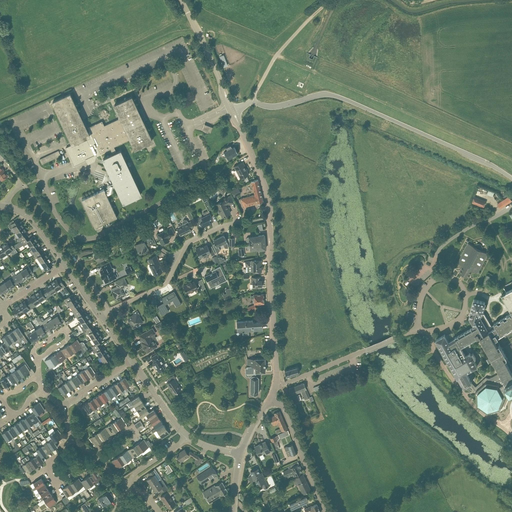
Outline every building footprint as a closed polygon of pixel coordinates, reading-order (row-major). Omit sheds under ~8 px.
[(111,94),(113,99),(122,94),(119,90),(111,94)] [(70,94),(52,102),(72,144),(66,147),(74,165),(86,160),(95,156),(96,156),(100,155),(100,153),(110,148),(113,154),(103,159),(111,175),(112,179),(114,183),(108,186),(107,189),(104,190),(104,189),(82,199),(95,227),(98,226),(99,228),(103,226),(102,224),(117,217),(107,195),(112,193),(113,188),(116,186),(124,203),(141,195),(120,151),(117,152),(114,147),(130,139),(135,149),(152,141),(143,121),(141,117),(144,116),(142,112),(139,114),(138,110),(131,97),(114,105),(120,118),(104,125),(102,121),(88,127),(90,131),(87,132),(82,120),(80,116),(70,94)] [(53,149),(61,147),(59,142),(63,141),(62,138),(52,141),(54,146),(52,147),(53,149)] [(38,147),(41,156),(51,152),(48,143),(38,147)] [(227,150),(224,152),(227,158),(238,153),(234,146),(232,147),(230,145),(226,147),(227,150)] [(58,150),(40,159),(42,164),(61,156),(58,150)] [(249,174),(246,168),(243,162),(234,166),(236,170),(241,179),(249,174)] [(255,195),(241,198),(244,206),(263,202),(258,179),(252,181),(255,195)] [(219,183),(216,187),(223,192),(226,189),(219,183)] [(473,195),(470,202),(483,206),(485,200),(473,195)] [(222,201),(215,205),(217,209),(218,208),(222,217),(230,213),(227,205),(234,202),(233,202),(230,196),(222,200),(222,201)] [(497,204),(500,208),(511,200),(511,199),(509,196),(497,204)] [(204,215),(196,219),(199,225),(201,225),(202,227),(211,223),(210,222),(212,221),(211,218),(212,217),(209,210),(208,210),(203,213),(204,215)] [(166,213),(163,216),(167,224),(171,223),(166,213)] [(184,226),(177,229),(178,230),(179,231),(181,235),(182,235),(182,236),(185,234),(184,234),(188,232),(188,233),(192,231),(190,228),(193,226),(191,221),(188,222),(188,221),(187,220),(186,220),(186,219),(185,219),(185,220),(184,220),(183,220),(183,221),(182,222),(183,223),(183,224),(184,226)] [(13,227),(16,232),(24,227),(20,222),(18,223),(16,221),(10,225),(12,227),(13,227)] [(21,240),(21,241),(26,237),(25,234),(27,233),(24,227),(16,232),(20,237),(17,239),(18,242),(21,240)] [(160,232),(156,234),(162,245),(169,241),(168,238),(174,234),(171,228),(165,231),(163,228),(159,230),(160,232)] [(144,241),(135,245),(139,254),(146,251),(147,251),(147,250),(148,248),(147,248),(147,247),(150,245),(148,241),(151,239),(146,229),(141,232),(144,239),(143,239),(144,241)] [(257,243),(256,242),(259,242),(259,241),(265,240),(264,234),(247,237),(246,238),(246,241),(248,242),(250,242),(250,244),(257,243)] [(28,243),(30,246),(37,241),(34,236),(31,237),(30,235),(26,237),(21,241),(21,240),(18,242),(13,245),(15,248),(15,247),(16,248),(18,246),(19,247),(23,245),(24,246),(28,243)] [(215,243),(212,245),(217,254),(220,250),(218,246),(223,244),(225,248),(228,248),(228,244),(227,241),(224,235),(213,240),(215,243)] [(256,242),(257,243),(250,244),(251,250),(260,249),(265,249),(265,240),(259,241),(259,242),(256,242)] [(34,254),(34,255),(40,251),(39,248),(41,247),(37,241),(30,246),(31,248),(29,250),(29,251),(32,255),(34,254)] [(7,242),(2,246),(7,253),(10,252),(11,254),(13,254),(17,251),(15,248),(13,245),(11,243),(9,245),(7,242)] [(482,249),(482,248),(482,247),(482,246),(481,246),(481,245),(480,245),(479,244),(478,244),(477,244),(476,245),(475,245),(474,246),(468,243),(458,263),(463,265),(460,272),(469,276),(472,270),(477,273),(488,253),(482,250),(482,249)] [(200,247),(196,249),(200,258),(211,253),(212,255),(215,254),(211,246),(208,247),(207,245),(201,248),(200,247)] [(97,260),(100,261),(107,258),(106,255),(104,250),(98,253),(95,252),(93,257),(96,258),(97,260)] [(37,257),(41,262),(48,257),(44,252),(42,253),(40,251),(34,255),(36,258),(37,257)] [(150,265),(154,275),(156,274),(156,275),(159,274),(158,273),(162,271),(158,262),(159,261),(156,256),(148,259),(151,265),(150,265)] [(48,257),(41,262),(38,264),(42,269),(43,268),(45,271),(52,266),(51,267),(49,264),(52,263),(48,257)] [(245,260),(246,266),(247,266),(248,271),(252,271),(252,272),(262,272),(261,263),(261,260),(250,260),(250,259),(245,260)] [(102,275),(101,275),(103,279),(103,278),(106,283),(116,278),(109,262),(101,266),(103,269),(100,271),(102,275)] [(135,270),(131,262),(127,264),(128,267),(125,269),(127,274),(135,270)] [(21,271),(26,279),(31,275),(31,274),(33,272),(28,265),(26,267),(26,268),(21,271)] [(213,272),(204,276),(207,281),(210,287),(215,284),(214,282),(217,281),(218,283),(226,279),(220,266),(213,269),(213,270),(212,271),(212,270),(213,272)] [(15,274),(12,276),(16,282),(19,280),(20,282),(26,279),(21,271),(16,275),(15,274)] [(487,275),(482,284),(486,286),(491,277),(487,275)] [(10,278),(5,282),(10,289),(15,286),(14,283),(16,282),(12,276),(10,278)] [(251,284),(252,284),(252,288),(259,288),(259,287),(262,287),(262,280),(260,280),(260,277),(251,277),(251,284)] [(409,278),(405,283),(409,287),(414,282),(409,278)] [(51,283),(56,290),(61,287),(62,288),(65,286),(60,279),(57,280),(56,279),(51,283)] [(115,283),(117,286),(117,287),(116,287),(115,287),(111,289),(114,295),(116,299),(123,296),(124,292),(123,290),(125,286),(127,285),(124,279),(115,283)] [(187,284),(184,286),(187,293),(198,288),(194,281),(191,282),(187,283),(187,284)] [(10,289),(5,282),(0,285),(0,292),(3,291),(4,293),(10,289)] [(47,289),(45,291),(49,296),(51,294),(56,290),(51,283),(46,287),(47,289)] [(505,393),(507,392),(510,391),(510,392),(511,391),(511,365),(497,339),(511,328),(511,288),(506,292),(502,294),(502,295),(507,304),(511,312),(511,314),(511,315),(510,314),(508,315),(496,323),(491,326),(489,321),(488,319),(484,314),(482,313),(483,311),(483,309),(485,302),(474,299),(471,310),(471,311),(470,317),(475,326),(455,337),(453,339),(451,340),(449,341),(448,339),(445,335),(445,334),(436,339),(458,377),(464,387),(470,384),(476,391),(476,405),(487,412),(500,408),(506,396),(504,394),(505,393)] [(41,290),(35,294),(40,301),(45,297),(46,298),(49,296),(45,291),(42,293),(41,290)] [(163,302),(157,306),(161,315),(169,311),(165,305),(173,300),(176,307),(181,304),(175,292),(171,295),(170,293),(161,298),(163,302)] [(31,300),(29,302),(33,307),(36,305),(35,305),(40,301),(35,294),(30,298),(31,300)] [(251,295),(251,298),(254,298),(254,303),(264,303),(263,294),(254,294),(254,295),(251,295)] [(64,302),(67,308),(70,306),(71,306),(78,301),(74,296),(72,298),(70,295),(64,299),(66,301),(64,302)] [(25,301),(19,305),(24,312),(29,308),(30,309),(33,307),(29,302),(26,304),(25,301)] [(72,310),(75,315),(81,311),(79,309),(82,307),(78,301),(71,306),(73,309),(72,310)] [(24,312),(19,305),(14,308),(16,311),(13,313),(17,318),(20,316),(19,315),(24,312)] [(79,320),(81,322),(89,317),(85,312),(83,314),(81,311),(75,315),(79,320)] [(131,325),(133,329),(137,326),(136,326),(142,322),(138,316),(140,315),(137,311),(133,313),(134,315),(128,319),(132,325),(131,325)] [(416,314),(408,311),(405,321),(413,324),(416,314)] [(55,317),(52,319),(57,326),(62,323),(61,320),(63,318),(59,313),(55,316),(55,317)] [(81,328),(84,332),(86,331),(92,327),(90,325),(93,323),(89,317),(81,322),(84,326),(81,328)] [(46,321),(43,323),(47,329),(50,327),(52,330),(57,326),(52,319),(47,322),(46,321)] [(253,320),(237,321),(238,331),(242,331),(242,336),(249,335),(249,330),(262,329),(262,321),(253,322),(253,320)] [(15,322),(12,324),(15,329),(13,330),(20,341),(23,339),(24,340),(26,338),(15,322)] [(161,322),(155,326),(158,330),(164,326),(161,322)] [(41,325),(35,329),(41,337),(46,333),(49,331),(47,329),(43,323),(41,325)] [(89,333),(92,338),(99,333),(96,328),(93,330),(92,327),(86,331),(88,334),(89,333)] [(141,342),(144,346),(145,348),(147,352),(158,346),(154,340),(156,338),(154,334),(156,333),(153,328),(146,332),(140,336),(143,341),(141,342)] [(41,337),(35,329),(31,332),(28,329),(25,331),(31,340),(34,338),(35,341),(41,337)] [(13,330),(7,334),(14,344),(18,342),(18,343),(20,342),(20,341),(13,330)] [(92,346),(94,349),(101,344),(99,345),(98,343),(103,339),(99,333),(92,338),(96,344),(92,346)] [(7,334),(2,338),(7,345),(11,343),(13,347),(15,345),(7,334)] [(69,344),(74,352),(79,349),(81,351),(81,352),(82,352),(83,352),(84,352),(85,351),(77,339),(69,344)] [(5,342),(0,344),(0,346),(4,353),(8,351),(10,354),(12,353),(10,349),(7,345),(5,342)] [(69,344),(61,350),(66,357),(74,352),(69,344)] [(96,352),(99,357),(107,352),(104,346),(101,348),(99,346),(101,345),(101,344),(94,349),(92,350),(94,353),(96,352)] [(61,350),(53,355),(58,363),(66,357),(61,350)] [(184,351),(180,353),(185,361),(189,359),(184,351)] [(107,352),(99,357),(104,365),(112,360),(110,359),(111,358),(107,352)] [(157,370),(159,373),(161,371),(166,367),(160,358),(160,359),(157,354),(151,358),(153,361),(154,360),(155,362),(152,363),(156,369),(157,369),(157,370)] [(52,366),(58,363),(53,355),(45,361),(49,367),(46,369),(52,378),(56,375),(52,369),(53,368),(52,366)] [(247,376),(256,375),(256,372),(265,371),(265,358),(247,358),(247,366),(245,368),(246,375),(247,376)] [(88,366),(85,369),(90,376),(95,373),(88,361),(86,363),(88,366)] [(15,366),(22,377),(30,371),(25,364),(21,366),(19,363),(15,366)] [(15,370),(12,373),(11,373),(17,380),(19,379),(22,383),(25,381),(22,377),(15,366),(14,365),(12,366),(15,370)] [(83,370),(80,372),(85,380),(90,376),(85,369),(82,365),(81,366),(83,370)] [(285,370),(286,377),(299,374),(300,371),(299,368),(297,367),(285,370)] [(73,373),(74,376),(79,384),(85,380),(80,372),(77,368),(75,370),(76,371),(73,373)] [(10,374),(6,376),(11,384),(17,380),(11,373),(12,373),(9,369),(7,370),(10,374)] [(6,376),(4,372),(2,373),(2,374),(4,377),(1,380),(6,387),(11,384),(6,376)] [(73,377),(69,379),(74,387),(79,384),(74,376),(73,373),(72,372),(70,373),(73,377)] [(67,381),(64,383),(63,383),(69,391),(74,387),(69,379),(66,375),(65,377),(67,381)] [(171,388),(170,388),(174,394),(181,389),(174,379),(176,378),(174,375),(168,379),(170,381),(167,383),(171,388)] [(256,375),(250,376),(250,393),(258,393),(259,378),(256,375)] [(125,377),(120,380),(125,388),(128,392),(130,391),(127,387),(130,384),(125,377)] [(63,383),(64,383),(61,379),(59,380),(60,382),(57,385),(63,394),(69,391),(63,383)] [(120,380),(115,384),(120,392),(122,396),(124,394),(122,390),(125,388),(120,380)] [(304,383),(296,386),(298,392),(301,391),(305,399),(309,397),(310,397),(304,383)] [(109,387),(114,395),(117,399),(119,398),(116,394),(120,392),(115,384),(109,387)] [(296,386),(288,389),(294,403),(299,401),(296,393),(298,392),(296,386)] [(109,387),(104,391),(109,399),(112,403),(114,401),(111,397),(114,395),(109,387)] [(104,391),(99,394),(104,402),(106,406),(108,405),(106,401),(109,399),(104,391)] [(99,394),(93,398),(101,410),(103,408),(100,405),(104,402),(99,394)] [(131,409),(135,406),(142,401),(139,396),(131,400),(127,403),(130,407),(131,409)] [(93,398),(88,402),(96,414),(98,412),(97,410),(97,409),(96,409),(96,408),(98,406),(93,398)] [(135,414),(138,411),(146,406),(142,401),(135,406),(137,410),(133,412),(135,414)] [(40,402),(31,407),(36,415),(37,415),(38,417),(41,415),(40,413),(45,409),(40,402)] [(93,409),(88,402),(80,407),(85,415),(93,409)] [(142,417),(146,414),(149,412),(146,406),(138,411),(141,415),(133,420),(135,422),(138,419),(142,417)] [(34,412),(29,415),(34,423),(37,421),(40,425),(42,423),(39,420),(40,419),(38,417),(37,415),(36,415),(31,407),(34,412)] [(150,420),(156,415),(157,414),(153,409),(149,412),(146,414),(148,418),(145,420),(146,422),(150,420)] [(275,430),(276,433),(287,429),(279,410),(274,413),(275,415),(269,417),(273,426),(278,424),(280,428),(275,430)] [(150,427),(153,425),(161,420),(157,414),(156,415),(150,420),(152,423),(148,425),(150,427)] [(23,419),(29,426),(32,424),(35,428),(37,427),(34,423),(29,415),(23,419)] [(122,417),(114,422),(119,429),(127,424),(122,417)] [(23,419),(18,422),(23,430),(24,430),(27,428),(29,431),(31,430),(29,426),(23,419)] [(157,430),(164,425),(161,420),(153,425),(155,428),(152,431),(153,433),(157,430)] [(18,422),(13,426),(18,433),(22,431),(24,435),(26,434),(24,430),(23,430),(18,422)] [(114,422),(106,427),(111,435),(119,429),(114,422)] [(170,433),(164,425),(157,430),(162,438),(170,433)] [(13,426),(7,429),(13,437),(16,435),(19,439),(21,437),(18,433),(13,426)] [(111,435),(106,427),(97,433),(103,440),(111,435)] [(13,437),(7,429),(2,433),(7,441),(11,438),(13,442),(15,441),(13,437)] [(49,435),(52,439),(53,439),(55,442),(63,437),(58,429),(49,435)] [(89,438),(94,446),(103,440),(97,433),(89,438)] [(278,435),(270,438),(275,450),(280,448),(279,445),(277,446),(275,442),(277,441),(280,440),(280,438),(278,435)] [(289,436),(282,440),(284,444),(291,440),(289,436)] [(47,443),(52,450),(58,446),(55,442),(53,439),(52,439),(49,441),(46,437),(44,439),(47,443)] [(39,442),(41,446),(42,446),(47,453),(52,450),(47,443),(43,445),(39,439),(37,440),(39,442)] [(144,439),(136,444),(141,452),(149,446),(144,439)] [(262,444),(255,447),(255,446),(254,446),(258,453),(262,451),(263,453),(265,452),(267,454),(270,452),(265,441),(261,443),(262,444)] [(136,444),(128,450),(133,457),(141,452),(136,444)] [(284,447),(286,452),(288,456),(297,453),(293,444),(284,447)] [(36,450),(39,454),(41,457),(47,453),(42,446),(41,446),(38,448),(36,445),(34,446),(36,450)] [(184,449),(176,455),(181,462),(190,455),(191,454),(192,453),(190,452),(187,454),(184,449)] [(128,450),(120,455),(125,463),(133,457),(128,450)] [(31,454),(34,457),(39,465),(44,461),(41,457),(39,454),(35,456),(33,452),(31,454)] [(125,463),(120,455),(112,460),(117,468),(125,463)] [(26,457),(28,461),(29,461),(34,468),(39,465),(34,457),(30,460),(28,456),(26,457)] [(24,466),(21,467),(24,472),(27,470),(28,472),(34,468),(29,461),(28,461),(25,463),(22,459),(20,461),(24,466)] [(290,468),(283,471),(286,477),(293,474),(294,476),(302,472),(302,471),(300,466),(299,466),(298,464),(294,466),(293,464),(289,465),(290,468)] [(197,477),(201,484),(217,474),(212,467),(197,477)] [(268,486),(265,478),(262,472),(259,473),(257,468),(250,471),(252,475),(248,479),(251,482),(254,479),(257,485),(262,483),(264,488),(268,486)] [(91,474),(89,476),(94,483),(102,478),(96,469),(97,471),(95,472),(93,471),(90,473),(91,474)] [(151,477),(147,479),(151,485),(161,478),(155,469),(148,473),(151,477)] [(296,485),(298,484),(303,494),(311,490),(303,474),(293,478),(296,485)] [(89,476),(81,481),(84,485),(84,486),(86,489),(94,483),(89,476)] [(33,491),(37,488),(44,483),(41,478),(33,483),(36,486),(32,489),(33,491)] [(79,478),(70,483),(76,491),(84,486),(84,485),(81,481),(79,478)] [(161,478),(151,485),(155,491),(159,489),(161,492),(167,487),(161,478)] [(203,492),(208,501),(219,495),(220,496),(228,491),(222,481),(203,492)] [(37,496),(40,494),(48,489),(44,483),(37,488),(39,492),(35,494),(37,496)] [(62,489),(67,495),(67,496),(76,491),(70,483),(62,489)] [(38,500),(39,502),(44,499),(52,494),(48,489),(40,494),(42,496),(41,498),(41,497),(39,499),(38,500)] [(171,490),(161,497),(168,508),(176,503),(170,495),(173,493),(171,490)] [(98,499),(103,506),(114,499),(109,492),(98,499)] [(39,502),(38,503),(39,506),(40,506),(46,502),(49,507),(57,502),(52,494),(44,499),(39,502)] [(306,496),(306,495),(298,499),(298,498),(297,498),(296,498),(296,499),(296,500),(289,503),(291,503),(293,507),(296,506),(298,510),(302,508),(300,503),(308,500),(306,496)] [(82,505),(86,511),(91,511),(87,505),(85,503),(85,502),(82,505)]
